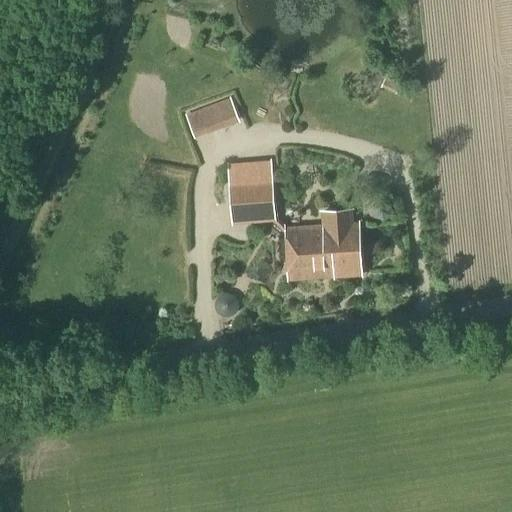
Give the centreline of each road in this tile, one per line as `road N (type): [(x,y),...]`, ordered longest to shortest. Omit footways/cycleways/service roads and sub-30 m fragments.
road 1 (unclassified): [(0,395),(511,313)]
road 2 (track): [(123,0),(0,273)]
